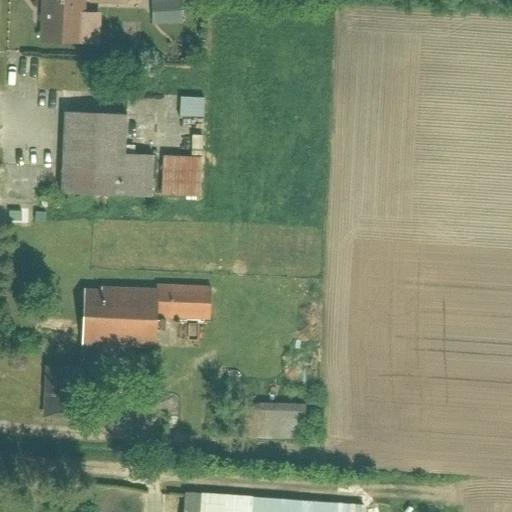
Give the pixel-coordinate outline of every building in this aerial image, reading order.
[(48,0),(46,40),(92,43),(94,0),(48,0)] [(158,0),(160,22),(188,20),(186,0),(158,0)] [(183,97),(182,115),(206,116),(206,97),(183,97)] [(75,108),(71,191),(158,196),(160,153),(135,152),(137,111),(75,108)] [(211,156),(172,154),(170,196),(209,198),(211,156)] [(168,286),(166,315),(218,318),(220,284),(168,281),(168,286)] [(92,282),(89,343),(165,347),(166,315),(168,286),(92,282)] [(54,362),(52,415),(101,417),(103,364),(54,362)] [(262,402),(261,438),(308,438),(309,403),(262,402)] [(190,491),(188,511),(370,511),(372,504),(190,491)]
